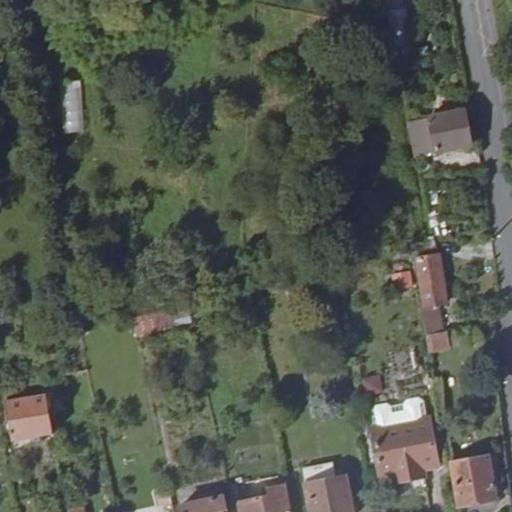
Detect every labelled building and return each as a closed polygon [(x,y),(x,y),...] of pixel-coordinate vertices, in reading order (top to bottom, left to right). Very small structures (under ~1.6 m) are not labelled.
[(403,6),(386,9),(391,31),(407,28),(403,6)] [(82,81),(59,81),(60,133),(83,133),(82,81)] [(463,107),(424,113),(430,147),(469,141),(463,107)] [(408,116),(415,150),(430,147),(424,113),(408,116)] [(412,244),(415,259),(419,259),(427,305),(424,306),(429,336),(443,333),(438,303),(448,301),(436,237),(432,238),(412,244)] [(134,317),(136,328),(161,322),(161,317),(176,312),(175,306),(167,308),(159,310),(155,296),(131,302),(134,317)] [(429,336),(432,351),(452,348),(450,333),(443,333),(429,336)] [(14,437),(54,430),(47,392),(8,399),(14,437)] [(375,429),(383,475),(398,472),(399,479),(425,476),(424,468),(439,466),(431,420),(375,429)] [(493,458),(456,463),(464,504),(499,499),(493,458)] [(337,460),(307,465),(315,511),(354,511),(347,473),(339,474),(337,460)] [(244,511),(282,511),(294,510),(286,470),(284,462),(278,463),(282,481),(269,484),(272,496),(242,502),(244,511)] [(49,495),(65,493),(62,474),(46,476),(49,495)] [(226,511),(224,498),(187,506),(187,511),(226,511)] [(84,511),(82,501),(68,503),(69,511),(84,511)]
